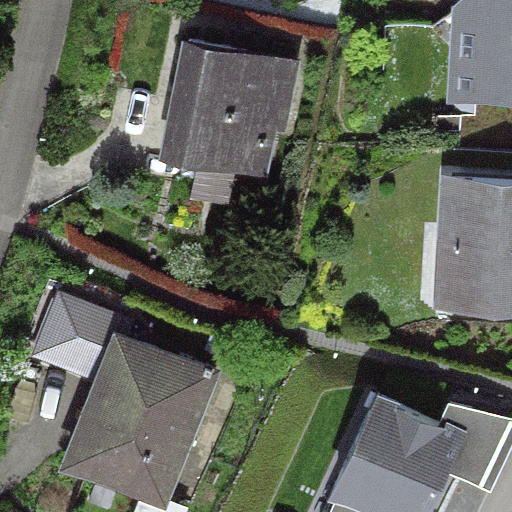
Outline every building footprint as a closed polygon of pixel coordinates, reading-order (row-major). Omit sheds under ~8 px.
[(511,0),(455,0),(450,101),(511,104),(511,0)] [(300,51),(188,28),(163,151),(275,174),(300,51)] [(511,169),(444,166),(437,298),(511,302),(511,169)] [(122,323),(69,460),(187,506),(241,370),(122,323)] [(375,382),(333,481),(407,511),(433,511),(471,422),(375,382)]
